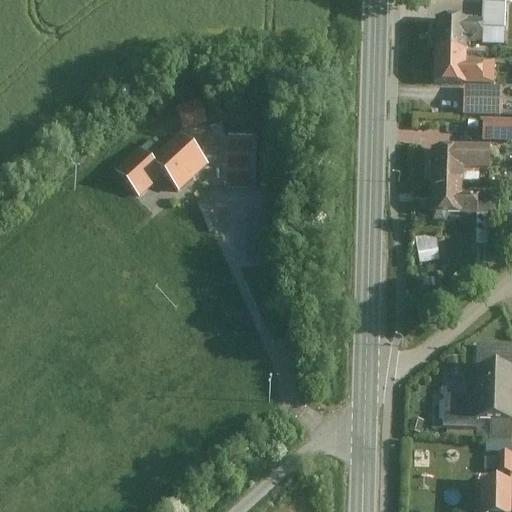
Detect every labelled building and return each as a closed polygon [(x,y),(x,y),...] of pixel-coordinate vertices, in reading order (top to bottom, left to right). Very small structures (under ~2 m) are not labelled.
[(501,30),(501,7),(480,6),(480,21),(480,29),(501,30)] [(480,21),(419,20),(418,51),(461,53),(462,42),(479,43),(480,29),(480,21)] [(418,51),(416,89),(483,89),(482,68),(460,66),(461,53),(418,51)] [(509,76),(508,67),(482,68),(483,89),(492,89),(491,77),(509,76)] [(183,105),(187,130),(214,126),(210,100),(183,105)] [(511,123),(477,125),(478,144),(511,142),(511,123)] [(231,134),(231,183),(260,183),(260,134),(231,134)] [(207,166),(180,137),(159,157),(164,176),(180,191),(207,166)] [(159,157),(149,147),(118,175),(139,198),(164,176),(159,157)] [(490,153),(432,152),(432,184),(462,185),(463,175),(489,175),(490,153)] [(444,224),(446,217),(498,217),(498,196),(462,195),(462,185),(432,184),(431,216),(433,224),(444,224)] [(422,263),(444,262),(442,236),(420,237),(422,263)] [(511,349),(473,348),(471,402),(433,400),(431,434),(469,436),(470,429),(484,429),(483,444),(506,446),(511,349)] [(508,461),(491,461),(492,480),(508,479),(508,461)] [(506,511),(506,489),(472,490),(472,511),(506,511)]
